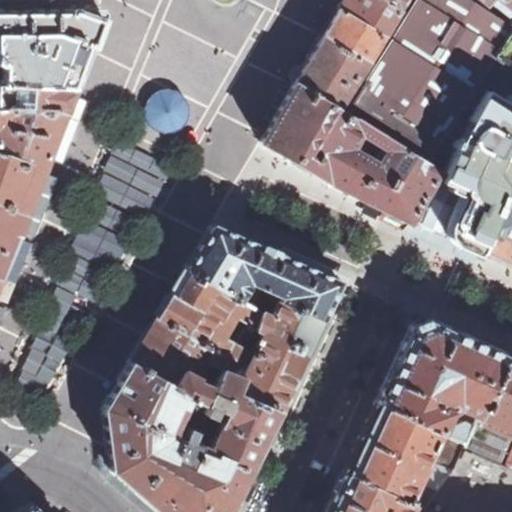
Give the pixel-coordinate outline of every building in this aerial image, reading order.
[(398,8),(383,0),(340,0),(336,9),(381,36),(398,8)] [(415,0),(363,85),(355,80),(337,110),(424,163),(493,56),(511,29),(505,25),(464,0),(415,0)] [(402,0),(383,0),(398,8),(402,0)] [(464,0),(505,25),(511,14),(511,6),(502,0),(464,0)] [(95,9),(0,9),(0,64),(1,65),(1,83),(75,88),(88,53),(101,18),(101,16),(101,13),(100,10),(98,9),(95,9)] [(381,36),(336,9),(328,22),(320,36),(365,63),(381,36)] [(511,14),(505,25),(511,29),(493,56),(511,70),(511,14)] [(365,63),(320,36),(306,59),(292,82),(337,110),(355,80),(365,63)] [(511,70),(493,56),(424,163),(438,170),(408,222),(434,233),(477,250),(510,177),(500,161),(506,149),(511,148),(511,70)] [(75,88),(1,83),(0,82),(0,110),(65,113),(70,99),(75,88)] [(260,141),(260,142),(328,182),(344,191),(408,222),(438,170),(424,163),(337,110),(292,82),(291,83),(292,84),(276,111),(260,141)] [(156,138),(164,139),(171,138),(178,135),(183,129),(186,122),(187,115),(185,108),(181,101),(176,97),(169,94),(161,93),(153,96),(147,100),(143,107),(141,114),(141,122),(144,129),(150,134),(156,138)] [(0,158),(44,169),(65,113),(0,110),(0,158)] [(511,148),(506,149),(500,161),(510,177),(511,172),(511,148)] [(44,171),(44,169),(0,158),(0,226),(19,234),(44,171)] [(316,203),(325,187),(273,158),(264,173),(316,203)] [(511,172),(510,177),(477,250),(511,265),(511,172)] [(112,267),(130,236),(89,213),(71,244),(112,267)] [(280,300),(322,317),(339,280),(210,223),(198,244),(184,267),(235,299),(259,312),(270,318),(280,300)] [(0,278),(18,237),(19,234),(0,226),(0,278)] [(66,253),(14,385),(50,399),(103,268),(66,253)] [(262,330),(254,326),(259,312),(235,299),(184,267),(170,291),(155,317),(208,348),(247,361),(262,330)] [(234,390),(278,411),(322,317),(280,300),(270,318),(259,312),(254,326),(262,330),(247,361),(239,378),(234,390)] [(239,378),(247,361),(208,348),(155,317),(141,338),(127,360),(166,385),(187,395),(203,402),(211,386),(210,385),(203,382),(212,364),(219,367),(218,369),(239,378)] [(412,324),(412,323),(410,324),(374,402),(465,443),(504,353),(425,318),(423,319),(412,324)] [(511,356),(504,353),(465,443),(463,448),(499,463),(511,437),(511,448),(504,466),(511,469),(511,356)] [(108,471),(156,511),(228,511),(261,445),(278,411),(234,390),(232,390),(223,411),(207,448),(189,440),(179,435),(172,431),(187,395),(166,385),(127,360),(116,379),(118,382),(115,387),(111,394),(110,393),(101,407),(107,453),(106,453),(108,471)] [(223,411),(232,390),(234,390),(239,378),(218,369),(210,385),(211,386),(203,402),(205,403),(201,412),(210,416),(214,407),(223,411)] [(425,508),(455,466),(463,448),(465,443),(374,402),(342,471),(425,508)] [(183,425),(179,435),(189,440),(193,429),(183,425)] [(421,511),(511,511),(511,469),(504,466),(499,463),(463,448),(455,466),(425,508),(422,511),(421,511)] [(421,511),(422,511),(425,508),(342,471),(323,511),(421,511)] [(40,511),(31,503),(12,511),(40,511)]
